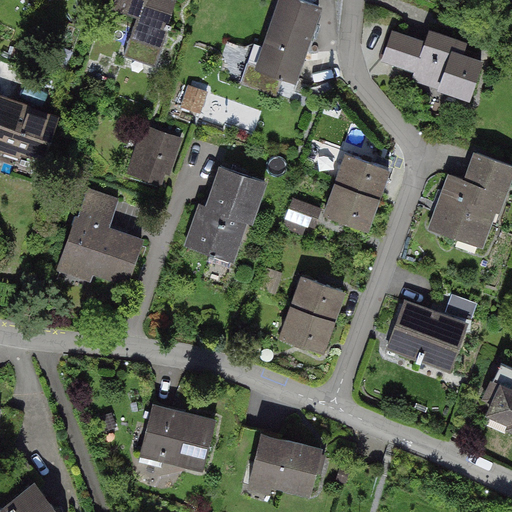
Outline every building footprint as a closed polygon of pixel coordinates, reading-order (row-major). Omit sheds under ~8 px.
[(114,0),(112,9),(137,17),(124,57),(155,67),(176,0),(114,0)] [(298,84),(324,7),(304,0),(273,0),(251,68),(298,84)] [(395,32),(385,60),(417,71),(414,80),(470,99),(483,62),(463,55),(467,43),(433,31),(429,44),(395,32)] [(209,93),(188,85),(180,108),(202,115),(209,93)] [(58,117),(0,95),(0,152),(39,167),(58,117)] [(166,187),(182,139),(145,126),(129,175),(166,187)] [(490,268),(511,210),(511,163),(470,148),(433,247),(490,268)] [(372,243),(401,172),(351,152),(322,223),(372,243)] [(238,267),(267,189),(222,171),(192,249),(238,267)] [(293,196),(289,222),(318,227),(322,201),(293,196)] [(63,263),(128,287),(142,248),(78,224),(63,263)] [(335,328),(348,295),(301,277),(288,310),(335,328)] [(472,323),(481,301),(455,291),(446,313),(472,323)] [(473,325),(405,297),(380,353),(449,382),(473,325)] [(322,361),(335,328),(288,310),(275,343),(322,361)] [(511,362),(499,357),(481,405),(511,417),(511,362)] [(218,421),(153,405),(141,458),(205,473),(218,421)] [(329,444),(261,423),(241,486),(264,493),(266,485),(312,499),(329,444)] [(57,511),(34,484),(0,511),(57,511)]
